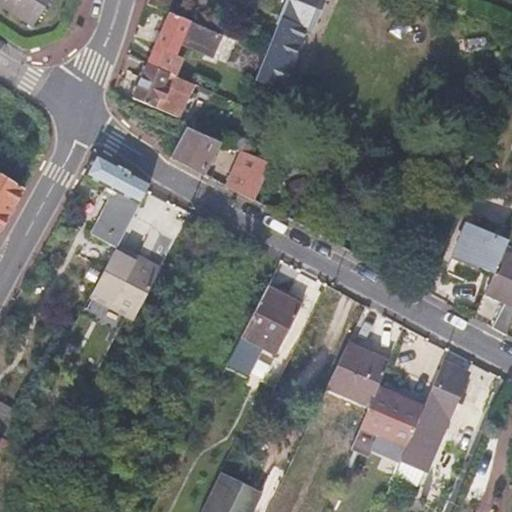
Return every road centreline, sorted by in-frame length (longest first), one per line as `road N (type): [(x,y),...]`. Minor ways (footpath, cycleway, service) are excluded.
road 1 (residential): [(511,358),(130,150),(79,107)]
road 2 (tertiary): [(79,107),(67,158),(0,279)]
road 3 (unknown): [(499,351),(440,511)]
